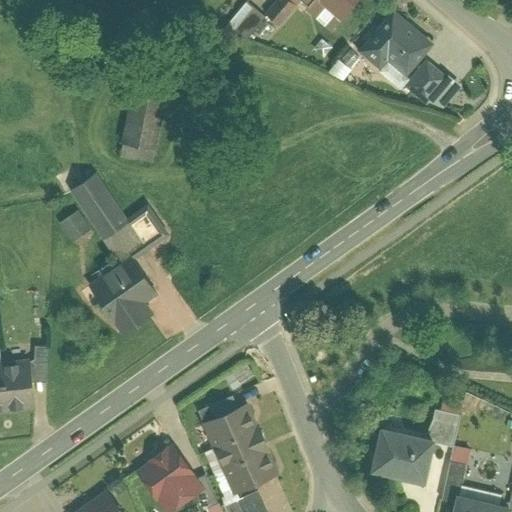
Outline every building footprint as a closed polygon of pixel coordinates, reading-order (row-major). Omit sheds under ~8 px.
[(276,25),(296,0),(273,0),(263,14),(276,25)] [(300,0),(334,28),(357,0),(300,0)] [(230,21),(248,34),(261,16),(244,3),(230,21)] [(419,101),(441,74),(419,56),(431,41),(389,8),(355,50),(419,101)] [(325,70),(339,79),(347,68),(333,58),(325,70)] [(130,145),(117,144),(116,158),(155,159),(157,90),(131,90),(130,145)] [(104,165),(69,190),(108,243),(142,218),(104,165)] [(139,256),(82,288),(116,349),(173,317),(139,256)] [(35,360),(6,365),(14,413),(43,409),(35,360)] [(6,365),(0,366),(0,415),(14,413),(6,365)] [(280,477),(243,398),(198,419),(235,498),(280,477)] [(435,437),(384,425),(374,467),(425,479),(435,437)] [(448,459),(447,459),(444,479),(461,481),(465,446),(450,444),(448,459)] [(182,447),(139,472),(162,511),(177,511),(209,494),(182,447)] [(132,511),(118,489),(79,511),(132,511)] [(483,511),(486,498),(462,493),(457,511),(483,511)] [(509,511),(511,504),(486,498),(483,511),(509,511)]
